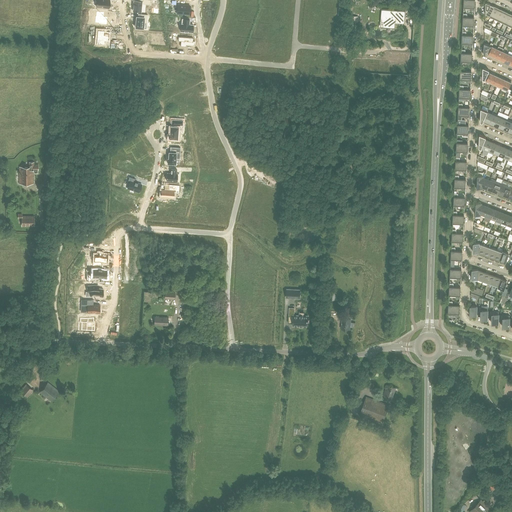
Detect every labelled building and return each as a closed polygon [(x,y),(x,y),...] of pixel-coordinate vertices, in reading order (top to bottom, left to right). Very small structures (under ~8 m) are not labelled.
[(134,0),(133,11),(141,11),(141,3),(150,4),(149,0),(138,0),(139,1),(134,0)] [(307,3),(307,9),(316,9),(316,8),(320,8),(320,4),(324,4),(324,0),(315,0),(315,1),(309,0),(307,0),(307,3)] [(474,11),(475,11),(475,0),(463,0),(463,7),(464,7),(471,7),(471,10),(474,11)] [(490,16),(495,7),(490,5),(490,4),(486,2),(486,14),(490,16)] [(178,5),(177,13),(190,14),(190,6),(178,5)] [(490,16),(495,18),(499,9),(495,7),(490,16)] [(229,10),(228,17),(239,18),(239,8),(233,8),(233,11),(229,10)] [(495,18),(500,20),(504,11),(499,9),(495,18)] [(382,10),(381,22),(384,22),(384,26),(393,27),(393,23),(398,23),(399,18),(404,19),(404,11),(382,10)] [(95,19),(95,23),(99,23),(99,24),(107,25),(107,17),(104,16),(104,12),(96,11),(96,16),(95,16),(95,19)] [(504,23),(509,13),(504,11),(500,20),(504,23)] [(136,23),(136,27),(136,28),(140,28),(140,27),(143,28),(144,22),(147,22),(147,14),(141,14),(141,17),(138,17),(137,16),(136,20),(136,23)] [(474,17),(467,17),(463,17),(462,25),(463,25),(463,24),(470,25),(470,28),(474,29),(474,17)] [(181,24),(181,31),(193,32),(193,25),(189,25),(190,20),(183,19),(183,24),(181,24)] [(224,29),(224,35),(234,35),(235,31),(238,31),(239,23),(229,22),(229,26),(227,26),(226,29),(224,29)] [(266,24),(265,32),(267,32),(266,39),(279,40),(279,33),(280,26),(277,25),(266,24)] [(98,30),(97,43),(104,44),(105,41),(108,41),(109,33),(107,33),(104,33),(104,31),(102,30),(98,30)] [(140,38),(139,43),(150,44),(151,37),(151,34),(147,33),(146,33),(146,36),(141,36),(140,36),(140,37),(140,38)] [(473,35),(466,35),(462,35),(462,43),(462,42),(469,43),(469,46),(473,47),(473,35)] [(178,37),(178,41),(181,41),(180,47),(186,47),(186,46),(194,46),(195,42),(193,42),(193,41),(193,38),(184,37),(178,37)] [(488,54),(492,46),(493,44),(491,43),(490,45),(484,42),(483,54),(486,55),(487,53),(488,54)] [(492,46),(488,54),(494,57),(497,48),(492,46)] [(497,48),(494,57),(499,59),(503,51),(497,48)] [(503,51),(499,59),(504,61),(508,53),(503,51)] [(303,52),(302,59),(306,59),(311,60),(314,60),(326,61),(326,56),(315,55),(315,53),(309,52),(307,52),(303,52)] [(472,53),(465,53),(461,53),(461,61),(461,60),(468,61),(468,64),(471,65),(472,65),(472,53)] [(356,57),(355,65),(367,65),(366,68),(375,69),(375,63),(367,62),(368,57),(356,57)] [(464,71),(461,71),(460,71),(460,79),(460,78),(467,79),(467,82),(470,82),(470,83),(471,83),(471,71),(464,71)] [(495,75),(490,72),(486,81),(492,83),(495,75)] [(492,83),(497,85),(501,77),(495,75),(492,83)] [(506,79),(501,77),(497,85),(502,88),(506,79)] [(511,82),(506,79),(502,88),(507,90),(505,95),(508,97),(510,91),(508,90),(511,82)] [(463,89),(460,89),(459,89),(459,97),(459,96),(466,97),(466,100),(470,100),(470,101),(471,89),(463,89)] [(462,107),(459,107),(458,107),(458,115),(458,114),(465,115),(465,118),(469,118),(470,107),(462,107)] [(488,110),(482,122),(483,122),(483,120),(488,122),(492,113),(492,114),(487,112),(488,110)] [(488,122),(493,124),(497,115),(492,113),(488,122)] [(497,115),(493,124),(498,126),(502,117),(497,115)] [(503,129),(507,119),(502,117),(498,126),(503,129)] [(169,133),(169,138),(170,138),(177,139),(178,132),(181,132),(182,125),(183,125),(183,120),(171,119),(171,125),(176,125),(176,127),(171,126),(170,131),(170,132),(170,133),(170,134),(169,133)] [(511,121),(507,119),(503,129),(508,131),(511,121)] [(208,123),(201,126),(205,135),(208,142),(204,144),(205,146),(213,147),(214,140),(212,140),(211,137),(214,136),(210,128),(208,123)] [(468,136),(469,125),(465,125),(461,125),(458,125),(457,125),(457,133),(458,132),(465,133),(464,136),(468,136)] [(483,150),(487,140),(485,139),(486,137),(479,134),(479,147),(483,149),(483,150)] [(127,146),(126,147),(128,151),(132,149),(135,147),(138,153),(139,152),(142,157),(148,153),(145,149),(147,148),(144,144),(143,144),(141,141),(136,144),(134,140),(126,144),(127,146)] [(492,142),(487,140),(483,150),(488,152),(492,142)] [(488,152),(493,154),(497,144),(492,142),(488,152)] [(467,154),(468,143),(461,143),(457,143),(456,151),(457,151),(457,150),(464,151),(463,154),(467,154)] [(497,144),(493,154),(498,156),(502,146),(497,144)] [(507,148),(502,146),(498,156),(503,158),(507,148)] [(168,158),(167,163),(175,164),(175,163),(176,158),(179,158),(180,147),(172,147),(172,152),(170,152),(169,152),(169,156),(169,158),(168,158)] [(503,158),(508,160),(511,150),(507,148),(503,158)] [(131,161),(129,165),(133,166),(131,173),(135,174),(136,171),(141,173),(145,174),(147,169),(144,168),(143,167),(144,166),(131,161)] [(456,161),(455,169),(456,169),(456,168),(463,169),(463,172),(466,172),(467,161),(460,161),(456,161)] [(29,162),(29,167),(19,167),(19,184),(33,183),(33,171),(34,171),(34,173),(38,173),(38,164),(34,164),(34,162),(29,162)] [(167,173),(166,180),(177,181),(178,174),(177,173),(177,169),(171,169),(170,172),(171,172),(171,173),(167,173)] [(130,181),(128,188),(139,192),(142,184),(134,182),(135,178),(129,176),(128,180),(130,181)] [(490,180),(482,177),(482,186),(487,188),(491,179),(491,178),(490,180)] [(459,179),(455,179),(455,178),(454,187),(455,187),(455,186),(462,187),(462,190),(465,190),(466,179),(459,179)] [(487,188),(492,190),(496,181),(491,179),(487,188)] [(492,190),(498,192),(501,183),(496,181),(492,190)] [(501,183),(498,192),(503,194),(507,185),(501,183)] [(161,189),(161,196),(164,196),(164,197),(168,197),(168,196),(173,197),(173,193),(179,193),(179,185),(169,184),(168,190),(161,189)] [(511,186),(507,185),(503,194),(508,196),(511,186)] [(216,187),(215,201),(226,202),(226,197),(228,197),(228,192),(222,191),(223,188),(216,187)] [(123,194),(119,209),(123,210),(124,211),(124,212),(131,214),(131,213),(132,213),(133,210),(133,209),(134,210),(136,205),(134,205),(135,204),(135,201),(132,200),(133,196),(132,196),(123,194)] [(248,202),(247,204),(249,205),(256,210),(260,204),(259,203),(262,199),(255,195),(253,197),(254,198),(253,199),(252,199),(251,198),(248,202)] [(454,204),(461,205),(461,208),(465,208),(465,197),(458,197),(454,196),(453,205),(454,205),(454,204)] [(157,206),(157,211),(158,211),(158,215),(167,215),(168,205),(172,206),(175,206),(176,200),(166,200),(165,203),(159,202),(158,206),(157,206)] [(268,200),(266,204),(274,209),(277,205),(268,200)] [(485,217),(489,207),(481,204),(481,213),(485,215),(485,217)] [(490,219),(494,209),(489,207),(485,217),(490,219)] [(499,211),(494,209),(490,219),(496,221),(499,211)] [(499,211),(496,221),(501,223),(505,213),(499,211)] [(510,216),(505,213),(501,223),(506,225),(510,216)] [(249,217),(245,223),(255,229),(258,224),(259,224),(262,220),(254,214),(251,219),(249,217)] [(457,215),(453,214),(452,223),(453,223),(453,222),(460,223),(460,226),(464,226),(464,215),(457,215)] [(34,216),(22,216),(22,226),(34,226),(34,216)] [(452,232),(452,241),(452,240),(459,240),(459,244),(463,244),(463,233),(456,233),(452,232)] [(473,252),(478,252),(481,244),(480,243),(474,242),(474,246),(473,246),(473,247),(474,247),(473,252)] [(487,246),(481,244),(478,252),(479,252),(484,254),(487,246)] [(484,254),(489,256),(492,248),(487,246),(484,254)] [(489,256),(494,258),(497,250),(492,248),(489,256)] [(455,251),(451,250),(451,259),(451,258),(458,258),(458,262),(462,262),(462,251),(455,251)] [(502,252),(497,250),(494,258),(499,260),(503,251),(502,251),(502,252)] [(503,251),(499,260),(505,262),(508,253),(503,251)] [(93,261),(92,265),(101,265),(101,262),(106,262),(107,262),(107,259),(107,255),(104,255),(104,254),(103,254),(99,253),(99,255),(95,255),(95,261),(93,261)] [(241,266),(240,272),(245,272),(250,272),(251,257),(250,257),(249,257),(249,255),(247,255),(246,255),(241,255),(241,266)] [(461,269),(454,269),(451,268),(450,268),(450,277),(450,276),(457,276),(457,280),(461,280),(461,269)] [(87,274),(86,280),(98,281),(98,277),(99,277),(99,278),(102,278),(106,278),(106,270),(93,269),(93,271),(93,275),(87,274)] [(472,279),(477,279),(480,271),(478,270),(478,269),(473,269),(472,274),(472,275),(472,279)] [(485,272),(480,271),(477,279),(478,279),(482,281),(485,272)] [(491,274),(485,272),(482,281),(488,283),(491,274)] [(488,283),(493,284),(496,276),(491,274),(488,283)] [(497,287),(498,287),(501,278),(496,276),(493,284),(498,286),(497,287)] [(507,280),(501,278),(498,287),(503,289),(507,280)] [(88,292),(91,292),(90,296),(91,296),(103,296),(103,289),(99,289),(99,286),(95,286),(88,286),(88,292)] [(456,298),(460,298),(461,287),(453,287),(450,286),(449,286),(449,295),(449,294),(456,294),(456,298)] [(286,298),(291,298),(300,298),(300,289),(287,289),(286,298)] [(165,292),(164,299),(167,299),(167,300),(170,301),(170,299),(175,299),(175,293),(165,292)] [(81,300),(81,305),(85,305),(85,306),(88,306),(88,309),(87,313),(100,314),(100,306),(93,305),(93,300),(81,300)] [(459,316),(460,305),(452,305),(449,304),(448,304),(448,313),(448,312),(455,312),(455,316),(459,316)] [(478,316),(481,316),(481,319),(487,320),(488,310),(488,306),(482,306),(482,307),(479,307),(478,314),(478,316)] [(304,315),(303,315),(299,315),(294,315),(294,308),(289,308),(289,321),(293,321),(293,326),(299,326),(300,326),(302,326),(303,326),(308,326),(308,316),(304,315)] [(490,311),(489,318),(492,318),(492,323),(498,324),(499,311),(490,311)] [(342,317),(341,329),(345,329),(350,329),(350,326),(354,326),(356,326),(356,321),(351,321),(351,318),(351,316),(351,313),(342,313),(342,317)] [(503,322),(503,323),(503,327),(509,327),(510,315),(500,315),(500,322),(503,322)] [(168,317),(155,317),(154,324),(168,325),(168,317)] [(80,321),(80,322),(82,323),(81,330),(87,330),(95,331),(95,323),(94,323),(94,319),(81,318),(80,321)] [(59,391),(47,382),(40,392),(51,401),(59,391)] [(27,397),(33,390),(26,384),(20,391),(27,397)] [(388,385),(387,385),(386,385),(385,387),(385,388),(387,389),(386,392),(385,392),(383,395),(392,398),(396,387),(388,385)] [(366,396),(359,415),(382,424),(389,405),(366,396)] [(486,477),(488,477),(489,489),(498,489),(497,474),(491,474),(490,472),(486,473),(486,477)] [(502,492),(498,498),(497,500),(503,504),(508,496),(502,492)] [(470,511),(471,511),(489,511),(491,511),(480,500),(470,511)]
